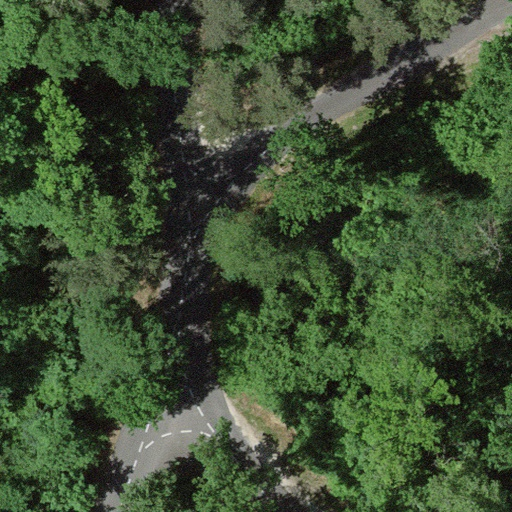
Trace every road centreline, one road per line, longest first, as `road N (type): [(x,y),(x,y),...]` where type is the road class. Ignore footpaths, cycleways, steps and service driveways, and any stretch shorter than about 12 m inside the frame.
road 1 (residential): [(191,206),(258,151),(511,2)]
road 2 (unclassified): [(173,0),(191,206)]
road 3 (unclassified): [(191,206),(184,396)]
road 4 (unclassified): [(296,511),(184,396)]
road 5 (unclassified): [(184,396),(125,478),(114,511)]
